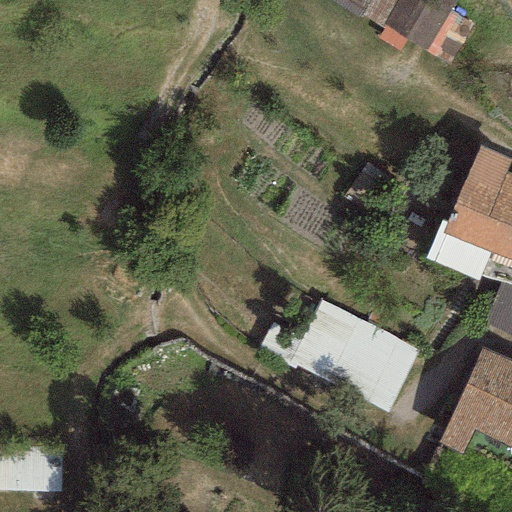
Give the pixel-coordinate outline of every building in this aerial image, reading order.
[(367,0),(360,11),(382,26),(385,22),(447,62),(470,26),(457,18),(463,9),(448,0),(367,0)] [(511,246),(511,176),(494,168),(500,155),(479,146),(447,218),(511,246)] [(511,246),(447,218),(433,250),(511,284),(511,246)] [(320,297),(288,362),(380,407),(412,343),(320,297)] [(511,361),(479,346),(439,430),(461,440),(472,416),(511,435),(511,361)] [(511,464),(511,435),(472,416),(461,440),(511,464)] [(0,483),(57,486),(59,447),(0,445),(0,483)] [(321,511),(328,497),(320,493),(311,511),(321,511)] [(328,497),(321,511),(350,511),(353,508),(328,497)]
